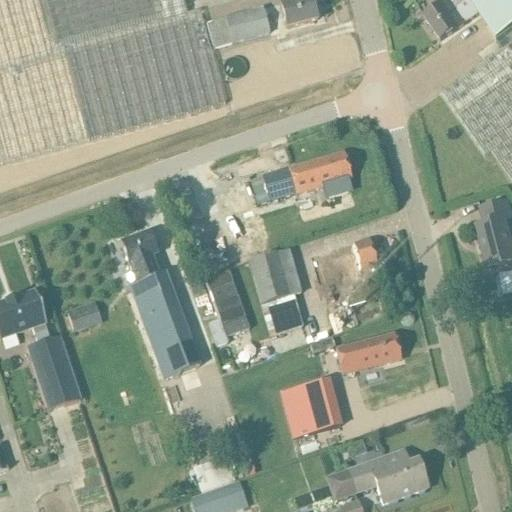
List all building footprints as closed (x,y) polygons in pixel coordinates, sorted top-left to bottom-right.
[(0,0),(0,160),(2,167),(224,107),(199,14),(187,17),(182,0),(0,0)] [(303,0),(279,7),(286,32),(317,23),(310,0),(303,0)] [(511,0),(450,0),(423,19),(441,44),(479,17),(495,42),(502,54),(489,63),(441,97),(440,97),(433,101),(440,111),(447,107),(485,161),(492,156),(511,185),(511,0)] [(231,48),(270,38),(263,11),(206,27),(213,51),(231,47),(231,48)] [(252,184),(260,207),(295,198),(323,190),(327,201),(350,195),(346,183),(351,182),(344,157),(252,184)] [(191,270),(210,264),(189,202),(170,208),(191,270)] [(476,229),(487,271),(511,264),(511,249),(505,222),(511,221),(507,205),(480,212),(484,227),(476,229)] [(149,236),(120,247),(128,268),(132,267),(138,285),(128,289),(163,385),(201,371),(166,275),(161,277),(155,258),(157,257),(149,236)] [(321,285),(377,268),(370,244),(314,261),(321,285)] [(248,265),(269,341),(301,331),(293,300),(301,298),(288,253),(248,265)] [(248,332),(228,275),(205,283),(226,340),(248,332)] [(0,343),(32,332),(38,347),(49,344),(44,328),(46,327),(34,295),(0,306),(0,343)] [(98,303),(66,314),(73,334),(105,323),(98,303)] [(342,379),(400,364),(394,338),(336,353),(342,379)] [(26,351),(46,414),(80,403),(59,340),(49,344),(38,347),(26,351)] [(271,369),(285,417),(332,403),(319,356),(271,369)] [(376,489),(383,508),(426,492),(417,465),(403,470),(398,457),(347,476),(355,497),(376,489)] [(193,501),(197,511),(240,511),(252,508),(243,482),(193,501)] [(359,511),(357,503),(333,511),(359,511)]
